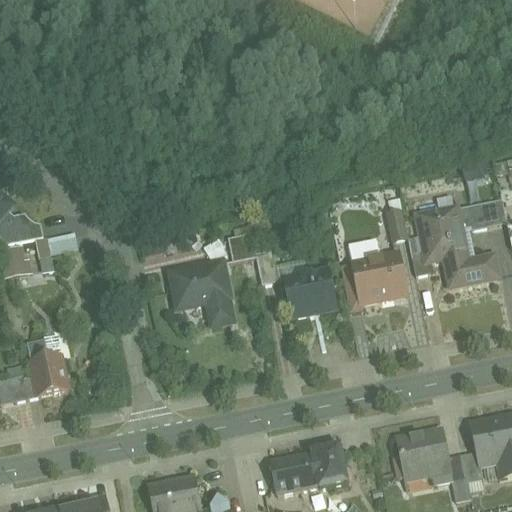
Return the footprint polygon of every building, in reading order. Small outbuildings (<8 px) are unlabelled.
[(498,178),(510,176),(508,167),(497,170),(498,178)] [(486,171),(463,176),(465,186),(489,181),(486,171)] [(0,221),(6,214),(12,208),(0,197),(0,221)] [(503,206),(467,213),(471,233),(472,236),(506,229),(507,232),(508,232),(503,206)] [(467,213),(418,223),(425,256),(428,268),(429,268),(445,264),(451,292),(498,283),(494,263),(468,268),(461,235),(471,233),(467,213)] [(26,219),(15,222),(6,214),(0,221),(0,242),(8,250),(36,245),(44,243),(41,229),(37,229),(32,227),(30,225),(27,222),(26,219)] [(403,217),(387,220),(393,247),(408,244),(408,243),(403,217)] [(145,240),(149,263),(177,258),(173,235),(145,240)] [(47,244),(51,261),(79,256),(76,239),(47,244)] [(252,239),(229,244),(234,269),(257,264),(256,260),(252,239)] [(44,243),(36,245),(40,263),(51,261),(47,244),(47,243),(44,243)] [(425,256),(412,259),(409,243),(408,243),(408,244),(416,282),(431,279),(429,268),(428,268),(425,256)] [(378,247),(349,253),(357,292),(361,311),(362,310),(408,301),(399,259),(381,263),(378,247)] [(23,251),(1,255),(6,283),(33,278),(31,264),(25,265),(23,251)] [(271,257),(256,260),(257,264),(263,291),(277,288),(271,257)] [(223,269),(171,280),(179,315),(209,309),(213,333),(233,328),(229,305),(231,304),(223,269)] [(329,276),(301,282),(301,284),(287,287),(286,285),(284,285),(292,325),(310,321),(310,319),(335,314),(336,316),(337,315),(329,276)] [(357,292),(345,294),(351,320),(364,317),(362,310),(361,311),(357,292)] [(49,363),(46,346),(28,350),(35,382),(39,402),(68,396),(61,361),(49,363)] [(24,381),(10,384),(15,408),(30,404),(25,384),(24,381)] [(35,382),(25,384),(30,404),(39,402),(35,382)] [(0,397),(3,410),(15,408),(10,384),(0,385),(0,397)] [(467,484),(468,489),(483,485),(480,471),(503,466),(506,484),(511,482),(511,425),(490,430),(489,426),(470,430),(476,459),(462,462),(462,460),(448,463),(443,438),(411,445),(411,443),(395,446),(406,498),(409,498),(406,487),(450,478),(452,488),(467,484)] [(339,453),(272,468),(279,500),(321,492),(321,495),(347,489),(339,453)] [(201,511),(196,483),(149,493),(152,511),(201,511)]
